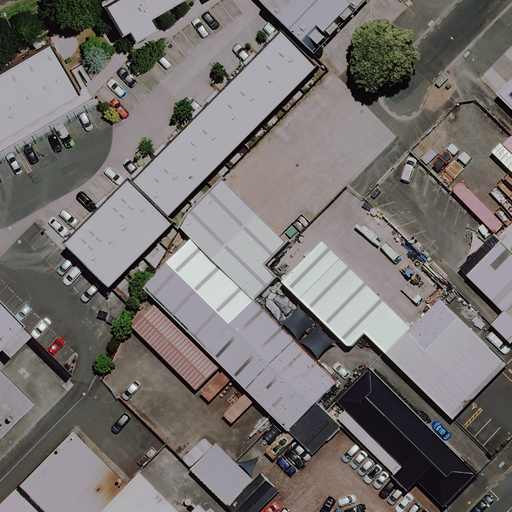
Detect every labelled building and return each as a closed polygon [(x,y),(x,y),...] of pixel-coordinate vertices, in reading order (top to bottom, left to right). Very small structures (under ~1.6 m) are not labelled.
[(238,0),(300,60),(359,0),(238,0)] [(41,48),(0,70),(0,142),(71,103),(41,48)] [(511,76),(486,104),(511,129),(511,76)] [(211,188),(168,232),(181,245),(242,306),(258,290),(246,279),(274,251),(211,188)] [(493,248),(511,266),(511,218),(488,243),(493,248)] [(186,392),(207,370),(298,460),(326,432),(305,410),(326,389),(242,306),(181,245),(131,294),(147,310),(125,332),(186,392)] [(501,351),(511,340),(511,266),(493,248),(459,282),(494,317),(481,331),(501,351)] [(399,371),(416,354),(432,370),(464,338),(448,322),(449,321),(432,304),(399,336),(378,315),(312,249),(272,289),(338,355),(354,340),(375,361),(382,354),(399,371)] [(0,345),(18,327),(0,308),(0,345)] [(395,494),(402,487),(427,511),(431,511),(465,479),(357,372),(321,407),(390,475),(383,482),(395,494)] [(0,436),(27,410),(0,382),(0,436)] [(57,441),(0,497),(0,511),(91,511),(110,495),(57,441)] [(207,446),(181,471),(220,510),(246,484),(207,446)] [(150,511),(122,483),(91,511),(150,511)]
